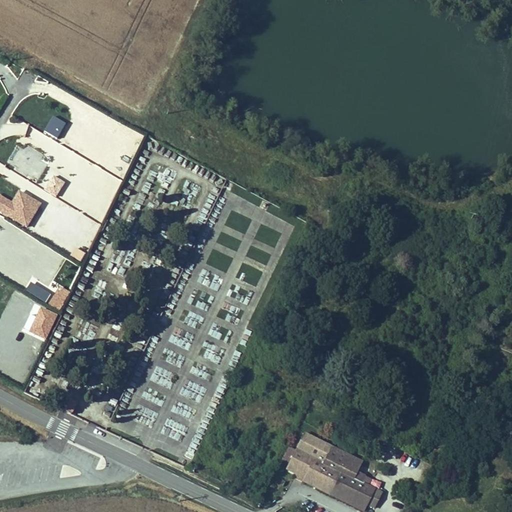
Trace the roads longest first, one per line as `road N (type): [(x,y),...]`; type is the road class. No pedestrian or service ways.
road 1 (track): [(200,0),(155,96),(154,120),(164,128),(300,178),(355,176),(432,204),(467,203),(505,186)]
road 2 (secondary): [(236,511),(0,396)]
road 3 (unknown): [(0,134),(22,98),(48,90),(141,150)]
road 4 (track): [(0,496),(140,466)]
